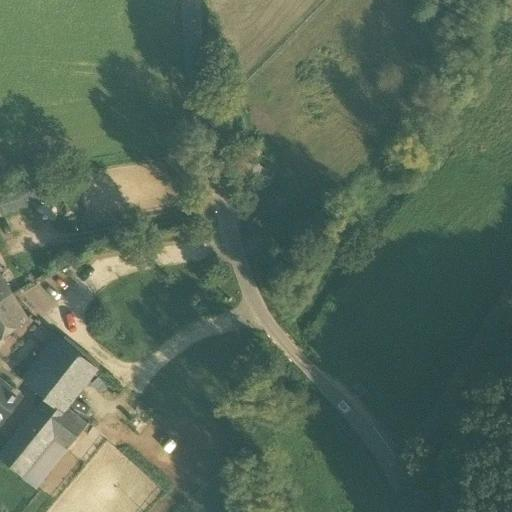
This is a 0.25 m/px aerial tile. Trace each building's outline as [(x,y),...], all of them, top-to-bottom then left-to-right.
[(0,301),(12,295),(0,277),(0,301)] [(28,321),(12,295),(0,301),(0,347),(5,342),(2,339),(28,321)] [(24,379),(27,386),(62,341),(57,337),(24,379)] [(44,399),(43,400),(62,414),(67,408),(97,369),(62,341),(27,386),(44,399)] [(0,423),(2,425),(20,402),(0,386),(0,423)] [(43,400),(0,453),(0,460),(23,479),(54,440),(67,450),(87,425),(67,408),(62,414),(43,400)] [(36,489),(67,450),(54,440),(23,479),(36,489)]
